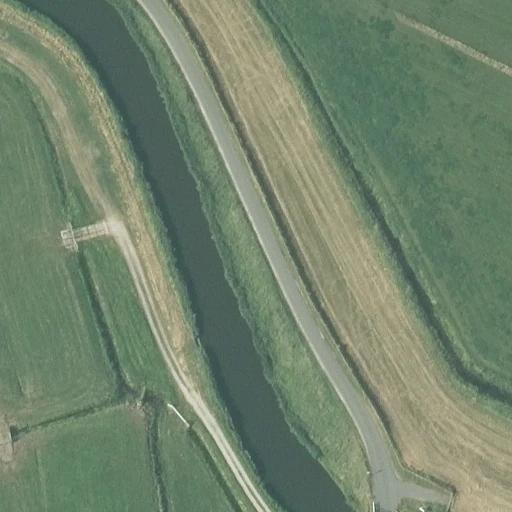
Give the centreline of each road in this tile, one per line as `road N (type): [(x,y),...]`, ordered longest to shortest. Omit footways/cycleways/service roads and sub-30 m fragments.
road 1 (unclassified): [(385,511),(370,429),(303,315),(185,58),(148,0)]
road 2 (track): [(0,51),(53,89),(163,348),(219,437)]
